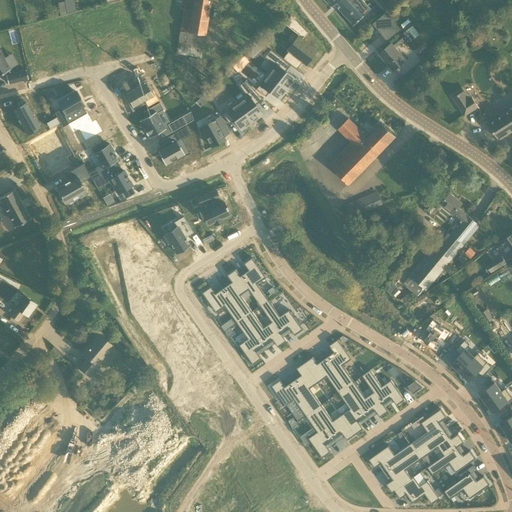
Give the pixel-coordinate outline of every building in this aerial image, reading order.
[(64,0),(65,2),(58,3),(60,15),(67,13),(67,14),(67,15),(76,13),(74,0),(64,0)] [(185,0),(180,32),(205,36),(210,0),(185,0)] [(352,6),(347,0),(326,0),(332,6),(335,3),(337,6),(335,8),(351,26),(368,12),(358,1),(352,6)] [(291,14),(283,23),(298,34),(286,49),(288,51),(301,61),(305,64),(316,50),(302,39),(307,33),(291,14)] [(384,14),(370,26),(384,43),(398,31),(384,14)] [(132,30),(120,33),(125,53),(137,50),(133,34),(139,33),(137,21),(130,23),(132,30)] [(106,29),(100,30),(102,42),(109,40),(113,56),(125,53),(120,33),(108,36),(106,29)] [(95,40),(83,43),(88,62),(100,60),(96,44),(102,42),(100,30),(93,32),(95,40)] [(379,53),(393,70),(405,60),(395,47),(404,40),(413,50),(423,42),(418,36),(414,39),(407,30),(401,35),(401,36),(392,43),(391,43),(379,53)] [(177,48),(176,53),(201,57),(205,36),(180,32),(177,48)] [(69,38),(62,39),(65,51),(72,49),(76,65),(88,62),(83,43),(71,45),(69,38)] [(58,49),(46,52),(51,72),(62,69),(59,53),(65,51),(62,39),(56,41),(58,49)] [(32,47),(25,49),(28,60),(35,59),(39,75),(51,72),(46,52),(34,55),(32,47)] [(10,69),(10,68),(4,58),(0,50),(0,74),(5,72),(7,75),(6,75),(8,84),(28,79),(26,70),(13,73),(10,69)] [(279,59),(267,74),(286,88),(294,78),(285,71),(289,66),(279,59)] [(204,91),(182,64),(172,72),(195,99),(204,91)] [(267,74),(255,89),(265,96),(269,91),(278,99),(286,88),(267,74)] [(126,82),(122,84),(126,91),(130,89),(126,82)] [(146,82),(125,94),(133,108),(145,101),(147,106),(158,100),(153,90),(151,92),(146,82)] [(62,109),(55,113),(57,117),(60,123),(62,127),(67,124),(86,113),(82,106),(84,105),(76,91),(58,102),(62,109)] [(252,91),(237,102),(251,122),(262,114),(255,105),(260,101),(252,91)] [(478,107),(472,97),(468,99),(463,91),(453,97),(464,116),(468,114),(478,107)] [(15,108),(12,109),(27,135),(39,128),(40,127),(39,127),(26,102),(25,102),(15,108)] [(237,102),(222,113),(229,123),(234,120),(241,129),(251,122),(237,102)] [(165,129),(156,113),(162,110),(158,103),(142,112),(145,117),(140,120),(145,128),(144,129),(147,134),(148,134),(150,137),(165,129)] [(511,109),(489,124),(499,140),(511,131),(511,109)] [(86,113),(67,124),(72,133),(77,130),(78,129),(85,141),(96,135),(102,131),(95,119),(94,120),(92,121),(87,113),(89,112),(86,113)] [(170,123),(168,124),(169,126),(172,132),(186,123),(182,116),(170,123)] [(220,116),(202,126),(206,133),(204,134),(211,146),(224,139),(222,135),(228,132),(220,116)] [(57,117),(46,123),(50,128),(60,123),(57,117)] [(349,184),(395,137),(381,123),(368,137),(348,118),(338,129),(351,142),(329,165),(349,184)] [(40,144),(34,148),(41,159),(43,157),(51,172),(69,162),(56,139),(66,134),(60,123),(36,136),(40,144)] [(158,151),(159,153),(160,153),(161,155),(161,156),(160,156),(165,165),(166,164),(167,163),(168,165),(172,162),(171,161),(175,159),(176,161),(185,155),(179,145),(177,142),(182,139),(190,134),(186,126),(159,141),(163,148),(161,149),(159,151),(158,151)] [(101,164),(88,171),(91,177),(93,181),(119,166),(119,165),(116,160),(112,152),(113,151),(109,144),(103,148),(101,145),(102,145),(102,144),(91,150),(92,151),(93,150),(94,152),(95,153),(101,164)] [(64,183),(57,188),(65,203),(73,199),(74,199),(74,198),(77,196),(77,197),(78,196),(86,192),(80,182),(90,176),(90,177),(91,177),(88,171),(83,163),(66,173),(70,180),(69,181),(69,180),(64,183)] [(121,191),(125,198),(135,193),(131,186),(132,185),(124,170),(122,171),(119,166),(93,181),(98,189),(110,182),(112,181),(118,193),(121,191)] [(310,175),(293,182),(296,189),(313,181),(310,175)] [(15,227),(29,219),(14,190),(0,197),(0,214),(2,219),(8,216),(15,227)] [(215,190),(197,197),(198,200),(197,200),(198,202),(199,201),(200,205),(204,204),(207,210),(202,212),(207,224),(214,222),(215,224),(222,221),(221,218),(229,214),(224,202),(219,204),(216,199),(217,199),(216,198),(218,198),(218,197),(215,190)] [(349,219),(382,205),(376,191),(344,204),(349,219)] [(461,220),(466,214),(458,208),(462,203),(450,193),(440,204),(453,214),(461,220)] [(109,196),(104,199),(107,205),(113,202),(109,196)] [(322,207),(304,218),(329,259),(347,248),(322,207)] [(438,242),(410,276),(404,284),(418,296),(424,288),(426,290),(441,272),(449,262),(480,225),(466,214),(461,220),(441,244),(438,242)] [(165,234),(162,236),(168,245),(170,243),(176,252),(189,245),(185,238),(193,232),(183,216),(173,222),(176,227),(165,234)] [(507,237),(495,245),(498,250),(511,242),(511,243),(511,233),(507,237)] [(143,250),(136,258),(143,265),(144,264),(154,273),(161,265),(160,264),(163,260),(156,253),(161,247),(152,236),(147,242),(145,240),(139,247),(143,250)] [(462,254),(457,259),(462,264),(467,259),(462,254)] [(491,272),(506,263),(501,256),(486,266),(491,272)] [(249,270),(241,276),(250,289),(249,289),(261,305),(269,300),(257,283),(266,277),(261,269),(262,269),(259,264),(258,265),(252,257),(244,263),(247,267),(249,270)] [(449,262),(441,272),(444,275),(452,265),(449,262)] [(232,282),(224,287),(245,317),(252,311),(241,295),(249,289),(250,289),(241,276),(239,273),(236,269),(228,275),(230,279),(232,282)] [(139,278),(137,290),(142,297),(139,299),(152,319),(166,309),(158,297),(159,296),(158,295),(159,295),(154,288),(153,289),(151,288),(151,287),(151,282),(152,282),(153,280),(139,278)] [(211,287),(203,293),(208,301),(207,301),(210,305),(211,305),(216,312),(225,306),(237,322),(245,317),(224,287),(216,293),(214,290),(211,287)] [(10,316),(18,322),(24,313),(27,316),(36,304),(24,295),(15,307),(16,307),(10,316)] [(269,300),(261,305),(272,322),(273,321),(282,334),(290,328),(292,331),(295,335),(303,329),(298,321),(299,320),(296,316),(295,317),(289,310),(280,316),(269,300)] [(487,310),(480,313),(487,323),(493,320),(487,310)] [(252,311),(245,317),(265,346),(273,340),(275,343),(278,347),(287,341),(284,337),(282,334),(273,321),(272,322),(264,327),(252,311)] [(245,317),(237,322),(248,338),(239,345),(245,352),(244,353),(246,357),(248,356),(253,364),(262,358),(259,354),(257,352),(265,346),(245,317)] [(430,332),(423,342),(436,351),(441,345),(443,347),(447,342),(444,340),(450,331),(433,319),(426,329),(430,332)] [(225,323),(220,327),(223,332),(225,330),(228,328),(225,323)] [(228,328),(225,330),(228,335),(233,332),(230,327),(228,328)] [(112,346),(100,335),(89,347),(88,347),(83,353),(90,360),(87,364),(84,362),(79,368),(90,377),(99,367),(96,364),(112,346)] [(334,352),(326,358),(346,387),(354,381),(343,365),(352,359),(346,351),(348,350),(345,346),(343,347),(338,339),(329,345),(332,349),(334,352)] [(180,343),(170,350),(177,360),(179,358),(189,371),(202,362),(187,340),(181,344),(180,343)] [(460,354),(451,363),(460,371),(475,357),(466,348),(469,345),(465,340),(456,349),(460,354)] [(313,357),(305,362),(319,382),(327,376),(339,392),(346,387),(326,358),(318,363),(316,361),(313,357)] [(475,357),(460,371),(469,380),(478,371),(482,376),(491,367),(487,362),(483,365),(475,357)] [(141,362),(136,368),(142,373),(147,368),(141,362)] [(301,375),(293,381),(314,410),(322,404),(310,388),(319,382),(305,362),(297,368),(299,372),(301,375)] [(370,370),(362,375),(374,392),(383,405),(384,404),(392,398),(397,405),(405,399),(400,392),(401,391),(398,387),(397,388),(391,380),(382,386),(370,370)] [(280,380),(272,386),(277,393),(276,394),(279,398),(280,397),(286,405),(295,399),(306,415),(314,410),(293,381),(285,386),(283,384),(280,380)] [(354,381),(346,387),(367,416),(375,410),(377,413),(380,417),(388,411),(384,404),(383,405),(374,392),(366,398),(354,381)] [(414,381),(407,386),(413,394),(422,387),(414,381)] [(495,381),(479,393),(486,403),(502,391),(495,381)] [(131,389),(135,393),(139,389),(135,385),(131,389)] [(346,387),(339,392),(350,409),(342,415),(355,434),(364,429),(361,425),(359,422),(367,416),(346,387)] [(502,391),(486,403),(493,412),(509,401),(502,391)] [(210,396),(199,404),(204,411),(207,409),(213,417),(230,405),(229,403),(225,398),(224,396),(214,402),(210,396)] [(322,404),(314,410),(334,439),(343,433),(344,436),(347,440),(355,434),(342,415),(333,421),(322,404)] [(230,405),(213,417),(219,425),(216,427),(220,434),(231,426),(227,420),(236,414),(230,405)] [(10,446),(12,448),(0,463),(0,508),(4,511),(8,511),(71,432),(40,408),(10,446)] [(427,431),(411,443),(417,451),(446,430),(440,422),(447,417),(441,409),(426,419),(421,422),(427,431)] [(314,410),(306,415),(317,432),(308,438),(314,446),(313,446),(316,451),(317,450),(322,458),(331,452),(328,448),(326,445),(334,439),(314,410)] [(511,414),(500,422),(506,432),(511,428),(511,414)] [(231,426),(220,434),(224,440),(227,438),(233,446),(251,434),(249,433),(246,427),(244,425),(235,432),(231,426)] [(446,430),(417,451),(422,458),(438,447),(444,455),(444,456),(457,446),(458,447),(464,442),(458,434),(452,438),(446,430)] [(251,434),(233,446),(239,455),(236,457),(241,463),(252,456),(248,450),(257,443),(256,441),(252,436),(251,434)] [(0,456),(11,441),(4,436),(0,441),(0,456)] [(388,445),(369,459),(375,468),(381,463),(387,471),(417,451),(411,443),(395,454),(388,445)] [(444,455),(427,467),(433,475),(450,463),(456,472),(476,458),(470,450),(463,455),(458,447),(457,446),(444,456),(444,455)] [(393,479),(386,484),(392,493),(395,491),(394,491),(412,478),(411,478),(406,470),(422,458),(417,451),(387,471),(393,479)] [(252,456),(241,463),(245,469),(248,467),(254,476),(271,464),(270,462),(266,457),(265,455),(256,461),(252,456)] [(271,464),(254,476),(260,484),(257,486),(261,493),(272,485),(268,479),(278,473),(271,464)] [(470,472),(444,491),(450,499),(464,489),(470,498),(478,493),(478,494),(482,491),(482,490),(490,484),(484,476),(477,481),(471,472),(470,472)] [(412,478),(394,491),(395,491),(400,499),(407,494),(413,503),(414,502),(425,494),(432,504),(440,498),(427,480),(420,485),(414,476),(411,478),(412,478)] [(272,485),(261,493),(266,499),(269,497),(275,505),(292,493),(291,491),(287,486),(286,484),(276,491),(272,485)] [(34,490),(17,511),(35,511),(45,500),(37,494),(38,493),(34,490)] [(292,493),(275,505),(279,511),(291,511),(289,509),(298,502),(292,493)]
